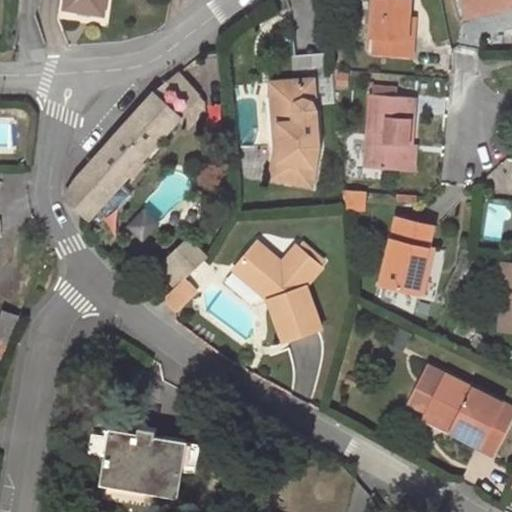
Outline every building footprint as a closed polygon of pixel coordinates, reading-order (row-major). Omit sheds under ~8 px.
[(100,13),(102,0),(58,0),(58,6),(100,13)] [(410,0),(374,0),(372,35),(375,36),(374,52),(413,55),(414,36),(408,36),(410,17),(410,0)] [(511,0),(462,0),(466,16),(482,13),(481,8),(508,1),(511,0)] [(509,8),(508,1),(481,8),(482,13),(509,8)] [(191,86),(179,73),(177,74),(158,91),(104,151),(79,177),(69,196),(91,217),(178,119),(189,126),(205,109),(204,102),(191,86)] [(313,79),(284,81),(285,85),(271,86),(276,150),(271,177),(313,185),(320,146),(313,79)] [(388,95),(371,94),(365,167),(410,170),(412,143),(415,97),(388,95)] [(433,226),(396,217),(380,282),(416,291),(422,267),(428,267),(433,248),(428,246),(433,226)] [(187,278),(208,258),(189,238),(167,258),(187,278)] [(259,242),(236,269),(264,292),(270,287),(276,293),(268,297),(283,341),(320,327),(307,287),(322,265),(316,260),(300,247),(297,246),(283,260),(259,242)] [(304,243),(300,247),(316,260),(319,256),(304,243)] [(187,278),(167,258),(159,267),(178,287),(187,278)] [(505,261),(498,261),(494,297),(502,297),(505,261)] [(511,261),(505,261),(502,297),(500,329),(511,330),(511,261)] [(257,300),(264,292),(236,269),(231,277),(257,300)] [(197,289),(187,278),(178,287),(164,301),(175,311),(197,289)] [(0,317),(0,359),(3,360),(19,316),(3,310),(0,317)] [(511,411),(511,407),(446,374),(428,410),(471,432),(467,439),(493,452),(511,411)] [(471,432),(428,410),(425,418),(467,439),(471,432)] [(111,427),(110,435),(107,456),(103,478),(151,484),(149,489),(177,494),(182,466),(186,442),(156,436),(157,427),(140,425),(138,432),(111,427)] [(102,455),(107,456),(110,435),(106,435),(102,455)] [(200,444),(186,442),(182,466),(196,468),(200,444)] [(103,483),(149,489),(151,484),(103,478),(103,483)]
